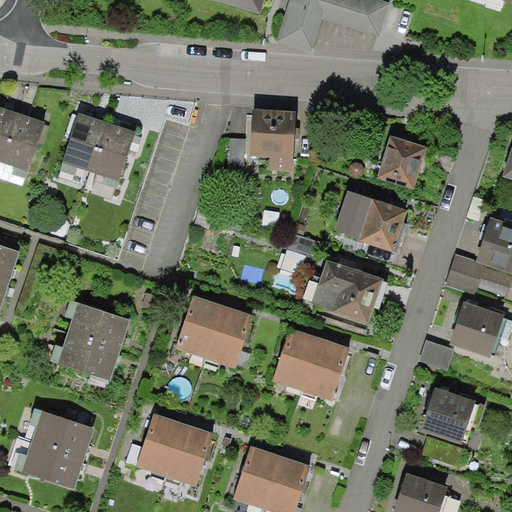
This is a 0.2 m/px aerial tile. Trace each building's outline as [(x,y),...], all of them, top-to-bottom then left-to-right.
[(225,0),(257,10),(259,0),(225,0)] [(291,0),(280,39),(312,49),(322,17),(378,34),(387,4),(373,0),(291,0)] [(48,118),(0,104),(0,163),(33,173),(48,118)] [(293,112),(252,111),(251,157),(270,157),(270,170),(292,171),(293,112)] [(143,131),(80,113),(65,168),(128,185),(143,131)] [(438,145),(400,134),(387,180),(425,191),(438,145)] [(407,210),(350,191),(337,229),(394,248),(407,210)] [(511,222),(498,219),(486,263),(511,270),(511,222)] [(20,245),(0,239),(0,303),(3,304),(20,245)] [(381,278),(327,260),(314,301),(367,319),(381,278)] [(511,323),(511,304),(459,290),(445,339),(503,356),(511,323)] [(252,312),(189,295),(174,350),(237,367),(252,312)] [(135,321),(84,307),(68,367),(118,381),(135,321)] [(348,339),(285,322),(270,376),(333,394),(348,339)] [(484,396),(442,384),(427,435),(470,447),(484,396)] [(214,422),(152,405),(137,460),(199,477),(214,422)] [(91,420),(40,406),(24,466),(74,480),(91,420)] [(315,457),(253,439),(237,494),(300,511),(315,457)] [(452,511),(461,481),(406,466),(392,511),(452,511)]
